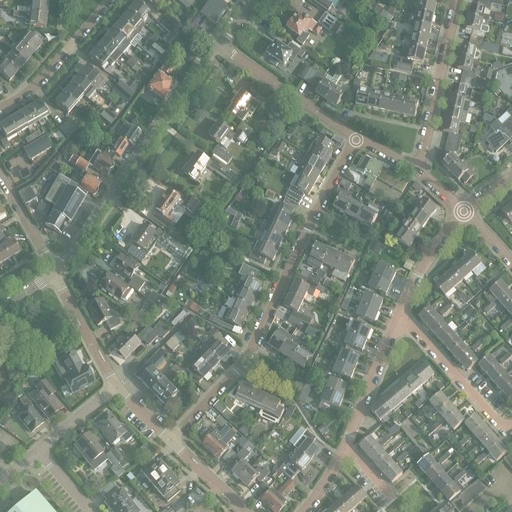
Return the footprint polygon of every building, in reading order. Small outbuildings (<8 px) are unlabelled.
[(176,0),(187,9),(190,5),(183,0),(176,0)] [(183,0),(190,5),(193,8),(196,5),(189,0),(183,0)] [(198,14),(188,30),(193,33),(197,28),(199,29),(205,20),(215,26),(227,9),(213,0),(206,0),(206,1),(197,13),(198,14)] [(313,0),(329,11),(332,7),(335,9),(340,1),(341,0),(313,0)] [(375,0),(357,0),(370,8),(376,0),(375,0)] [(426,0),(412,0),(420,2),(418,13),(433,16),(436,5),(426,2),(426,0)] [(492,4),(479,1),(478,7),(472,6),(469,18),(489,22),(490,17),(484,16),(486,9),(490,10),(492,4)] [(16,13),(46,17),(48,4),(31,2),(30,9),(17,8),(16,13)] [(149,13),(137,2),(128,12),(141,23),(149,13)] [(371,10),(380,17),(384,11),(384,10),(375,4),(371,10)] [(380,17),(385,20),(389,14),(384,11),(380,17)] [(128,12),(120,21),(138,36),(145,27),(141,23),(128,12)] [(317,24),(329,32),(337,20),(325,12),(317,24)] [(26,18),(25,26),(45,29),(46,17),(16,13),(16,17),(26,18)] [(433,16),(418,13),(415,25),(431,28),(433,16)] [(502,23),(504,15),(496,13),(495,22),(502,23)] [(300,37),(297,41),(303,45),(309,36),(306,34),(309,30),(317,36),(323,29),(313,21),(305,15),(303,18),(298,14),(292,22),(289,22),(288,25),(288,27),(287,28),(300,37)] [(394,18),(389,14),(385,20),(389,24),(390,24),(393,18),(394,18)] [(168,17),(165,21),(175,29),(178,32),(184,25),(181,22),(178,25),(168,17)] [(489,22),(469,18),(467,29),(473,30),(481,32),(482,27),(488,28),(489,22)] [(138,36),(120,21),(113,30),(130,45),(138,36)] [(175,29),(165,21),(161,25),(171,34),(175,29)] [(431,28),(415,25),(412,36),(428,40),(431,28)] [(193,33),(193,34),(203,41),(207,35),(199,29),(197,28),(193,33)] [(130,45),(113,30),(105,39),(123,55),(130,46),(130,45)] [(366,38),(373,44),(379,35),(372,30),(366,38)] [(486,33),(481,32),(473,30),(471,36),(484,39),(486,33)] [(11,34),(7,38),(13,43),(16,39),(11,34)] [(41,45),(28,34),(20,44),(32,54),(41,45)] [(193,34),(189,39),(200,46),(203,41),(193,34)] [(385,34),(382,39),(388,44),(392,39),(385,34)] [(428,40),(412,36),(410,48),(425,51),(428,40)] [(470,42),(483,44),(483,42),(484,39),(471,36),(470,42)] [(123,55),(105,39),(97,48),(115,64),(123,55)] [(149,39),(146,43),(151,48),(154,44),(149,39)] [(470,42),(469,47),(477,49),(477,50),(481,51),(483,44),(470,42)] [(483,44),(481,51),(498,54),(500,45),(484,42),(484,43),(483,42),(483,44)] [(151,48),(146,43),(142,46),(148,51),(151,48)] [(287,50),(277,43),(268,55),(273,58),(270,62),(276,67),(279,63),(284,67),(289,59),(293,62),(297,56),(302,59),(307,52),(302,49),(300,51),(291,44),(287,50)] [(32,54),(20,44),(12,53),(25,63),(32,54)] [(474,61),(477,50),(477,49),(469,47),(463,46),(460,58),(474,61)] [(115,64),(97,48),(89,58),(102,69),(106,63),(111,67),(114,63),(115,64)] [(425,51),(410,48),(409,50),(404,49),(402,58),(397,57),(395,64),(412,68),(413,62),(423,64),(425,51)] [(25,63),(12,53),(4,62),(17,72),(25,63)] [(135,66),(138,63),(132,58),(129,61),(135,66)] [(471,73),(471,72),(473,66),(479,67),(480,62),(474,61),(460,58),(458,70),(464,71),(471,73)] [(135,66),(129,61),(126,64),(137,74),(140,70),(135,66)] [(17,72),(4,62),(0,66),(0,74),(9,82),(17,72)] [(173,70),(164,64),(158,74),(147,90),(164,101),(169,93),(168,93),(176,81),(169,76),(173,70)] [(412,68),(395,64),(394,70),(410,73),(412,68)] [(99,78),(87,67),(79,76),(95,90),(99,86),(95,83),(99,78)] [(361,67),(354,77),(357,79),(364,69),(361,67)] [(484,79),(490,80),(493,70),(486,68),(484,79)] [(316,72),(311,69),(304,80),(309,84),(316,72)] [(471,73),(464,71),(462,76),(475,79),(476,73),(471,72),(471,73)] [(321,76),(316,72),(309,84),(314,87),(321,76)] [(335,88),(341,78),(336,74),(333,79),(328,76),(326,79),(321,76),(314,87),(318,90),(316,94),(326,101),(335,88)] [(398,81),(405,83),(406,76),(400,75),(398,81)] [(95,90),(79,76),(71,85),(83,96),(87,100),(95,90)] [(461,82),(474,85),(475,79),(462,76),(461,82)] [(371,92),(359,90),(361,82),(355,81),(352,94),(358,95),(356,105),(368,108),(371,92)] [(132,100),(136,96),(121,82),(117,87),(132,100)] [(472,91),(474,85),(461,82),(460,88),(472,91)] [(83,96),(71,85),(63,94),(75,105),(83,96)] [(132,100),(117,87),(112,92),(127,105),(132,100)] [(472,91),(460,88),(454,87),(451,98),(470,102),(472,91)] [(335,88),(326,101),(336,108),(345,95),(335,88)] [(274,105),(259,95),(254,101),(242,92),(232,105),(234,106),(229,113),(244,123),(249,115),(244,112),(250,104),(257,110),(260,106),(269,112),(274,105)] [(383,95),(371,92),(368,108),(380,110),(383,95)] [(75,105),(63,94),(55,104),(67,114),(75,105)] [(395,98),(383,95),(380,110),(391,113),(395,98)] [(407,100),(395,98),(391,113),(403,116),(407,100)] [(470,102),(451,98),(449,110),(468,114),(471,103),(470,103),(470,102)] [(418,103),(407,100),(403,116),(415,118),(418,103)] [(44,109),(40,102),(29,108),(38,122),(41,127),(46,125),(43,120),(51,115),(47,108),(44,109)] [(511,107),(507,112),(511,117),(503,126),(511,135),(511,107)] [(38,122),(29,108),(19,114),(27,129),(38,122)] [(100,116),(110,126),(116,119),(106,109),(100,116)] [(468,114),(449,110),(446,121),(465,125),(466,125),(468,114)] [(27,129),(19,114),(8,121),(17,135),(27,129)] [(289,122),(286,120),(281,129),(284,131),(289,122)] [(496,133),(486,142),(490,146),(488,148),(492,153),(495,151),(496,153),(509,141),(511,144),(509,147),(511,150),(511,135),(503,126),(498,120),(491,127),(496,133)] [(17,135),(8,121),(0,125),(0,130),(2,134),(0,135),(0,141),(4,148),(9,146),(6,141),(17,135)] [(77,131),(68,121),(64,125),(72,135),(77,131)] [(457,135),(459,130),(464,131),(465,125),(446,121),(444,133),(450,134),(457,136),(457,135)] [(133,147),(142,135),(124,123),(116,136),(119,138),(129,144),(133,147)] [(249,138),(239,131),(235,136),(230,132),(231,132),(219,124),(210,137),(221,145),(226,138),(231,142),(234,138),(244,145),(249,138)] [(72,135),(64,125),(59,128),(68,138),(72,135)] [(462,136),(457,135),(457,136),(450,134),(448,139),(461,142),(462,136)] [(34,140),(32,136),(25,140),(27,144),(34,140)] [(50,149),(44,138),(23,150),(29,161),(50,149)] [(120,159),(129,144),(119,138),(111,151),(107,149),(103,156),(101,155),(112,162),(116,156),(120,159)] [(332,145),(319,138),(315,145),(313,144),(307,154),(326,165),(332,154),(328,152),(332,145)] [(461,142),(448,139),(447,145),(460,148),(461,142)] [(275,150),(279,152),(282,154),(287,146),(279,141),(275,150)] [(446,151),(454,153),(457,153),(459,151),(460,148),(447,145),(446,151)] [(227,166),(228,165),(228,166),(233,159),(217,147),(212,154),(219,159),(218,160),(227,166)] [(444,158),(447,160),(442,165),(450,173),(460,163),(453,156),(454,153),(446,151),(444,158)] [(112,162),(101,155),(97,153),(89,165),(85,162),(84,163),(73,156),(71,159),(86,169),(89,166),(106,176),(114,163),(112,162)] [(218,160),(214,165),(199,154),(190,167),(188,166),(183,173),(195,182),(207,166),(237,188),(243,179),(226,167),(227,166),(218,160)] [(326,165),(307,154),(301,165),(297,162),(297,163),(320,175),(326,165)] [(270,156),(268,160),(276,165),(278,161),(270,156)] [(383,168),(383,167),(372,161),(371,162),(364,157),(356,172),(368,179),(363,188),(369,191),(371,188),(376,179),(383,168)] [(86,169),(71,159),(68,164),(83,173),(80,178),(82,179),(78,187),(88,193),(93,196),(101,184),(84,174),(86,169)] [(320,175),(297,163),(295,167),(299,169),(296,176),(314,186),(320,175)] [(468,172),(460,163),(450,173),(458,182),(461,179),(466,184),(475,176),(469,170),(468,172)] [(388,171),(383,168),(376,179),(381,182),(388,171)] [(24,180),(27,184),(32,181),(29,177),(25,170),(19,174),(22,180),(24,180)] [(393,174),(388,171),(381,182),(386,185),(393,174)] [(347,173),(344,178),(351,182),(354,177),(347,173)] [(398,177),(393,174),(386,185),(391,187),(398,177)] [(78,187),(60,176),(59,176),(54,185),(82,202),(88,193),(78,187)] [(314,186),(296,176),(301,179),(296,189),(292,187),(285,198),(299,206),(305,195),(308,197),(314,186)] [(402,179),(398,177),(391,187),(396,190),(402,179)] [(408,182),(402,179),(396,190),(401,193),(408,182)] [(347,183),(344,189),(348,191),(352,185),(347,183)] [(82,202),(54,185),(45,201),(55,208),(52,213),(68,222),(70,224),(82,202)] [(26,206),(37,199),(30,188),(19,194),(26,206)] [(158,211),(153,219),(168,230),(174,222),(167,218),(178,203),(194,215),(201,205),(190,197),(185,203),(170,192),(156,210),(158,211)] [(369,194),(366,200),(373,204),(377,198),(369,194)] [(234,201),(240,205),(244,199),(238,195),(234,201)] [(353,202),(341,195),(333,208),(346,215),(353,202)] [(436,209),(423,200),(416,210),(429,219),(436,209)] [(365,209),(353,202),(346,215),(358,222),(365,209)] [(291,217),(293,211),(277,204),(270,220),(288,229),(293,218),(291,217)] [(212,210),(218,214),(222,209),(216,205),(212,210)] [(502,213),(498,216),(501,220),(505,217),(506,217),(511,224),(511,205),(502,213)] [(207,217),(211,211),(204,206),(200,211),(207,217)] [(377,216),(365,209),(358,222),(370,229),(377,216)] [(429,219),(416,210),(409,220),(422,229),(429,219)] [(68,222),(52,213),(45,226),(60,235),(68,222)] [(225,222),(229,217),(225,213),(221,219),(225,222)] [(288,229),(270,220),(264,231),(266,232),(283,240),(288,229)] [(422,229),(409,220),(402,230),(415,239),(422,229)] [(135,244),(128,253),(142,264),(149,254),(159,240),(169,247),(167,249),(182,260),(189,251),(174,240),(164,233),(160,238),(144,226),(138,236),(136,235),(133,239),(134,240),(133,243),(135,244)] [(415,239),(402,230),(395,240),(408,249),(415,239)] [(283,240),(266,232),(261,243),(259,242),(278,251),(283,240)] [(20,252),(13,240),(3,247),(10,259),(20,252)] [(278,251),(259,242),(254,253),(252,252),(250,258),(264,265),(267,259),(273,262),(278,251)] [(329,250),(316,244),(310,257),(323,264),(329,250)] [(0,264),(10,259),(3,247),(0,248),(0,264)] [(241,254),(228,248),(226,254),(239,260),(241,254)] [(342,256),(329,250),(323,264),(335,270),(342,256)] [(481,264),(472,253),(463,262),(472,272),(481,264)] [(145,283),(134,275),(139,268),(123,256),(114,268),(132,281),(128,286),(138,292),(145,283)] [(342,256),(335,270),(332,277),(345,283),(355,262),(342,256)] [(472,272),(463,262),(454,270),(463,280),(472,272)] [(256,297),(261,285),(256,283),(260,273),(243,265),(239,273),(240,276),(242,277),(237,288),(256,297)] [(397,274),(379,266),(374,277),(391,285),(397,274)] [(463,280),(454,270),(445,278),(454,288),(463,280)] [(121,299),(124,301),(127,301),(134,292),(129,288),(110,275),(105,281),(104,281),(102,284),(102,285),(100,287),(120,301),(121,299)] [(310,275),(308,281),(318,286),(318,285),(321,280),(310,275)] [(203,285),(206,280),(199,277),(197,282),(203,285)] [(391,285),(374,277),(368,288),(386,296),(391,285)] [(454,288),(445,278),(436,286),(445,296),(454,288)] [(296,281),(290,294),(303,301),(307,294),(314,297),(317,291),(324,294),(326,290),(318,286),(308,281),(305,286),(296,281)] [(509,292),(501,282),(491,292),(499,301),(509,292)] [(232,299),(251,308),(256,297),(237,288),(232,299)] [(511,305),(511,294),(509,292),(499,301),(507,310),(511,305)] [(466,297),(461,293),(458,296),(462,301),(466,297)] [(303,301),(290,294),(284,307),(293,311),(291,317),(302,322),(310,326),(313,320),(304,316),(298,313),(303,301)] [(384,302),(366,295),(361,306),(379,313),(384,302)] [(462,301),(466,306),(474,298),(471,295),(467,299),(466,297),(462,301)] [(165,300),(160,297),(154,305),(147,300),(143,307),(152,314),(165,300)] [(121,325),(116,316),(114,317),(104,299),(88,308),(92,315),(98,312),(100,318),(95,321),(98,327),(106,322),(110,331),(121,325)] [(227,309),(246,318),(251,308),(232,299),(227,309)] [(189,302),(187,306),(198,313),(201,309),(189,302)] [(379,313),(361,306),(357,318),(375,325),(379,313)] [(470,307),(466,311),(469,316),(474,311),(470,307)] [(438,317),(430,308),(419,318),(428,327),(438,317)] [(227,309),(222,320),(214,316),(211,322),(233,332),(235,326),(241,329),(246,318),(227,309)] [(181,310),(177,314),(183,320),(187,315),(181,310)] [(200,322),(195,317),(188,324),(193,329),(200,322)] [(302,322),(291,317),(288,322),(299,327),(302,322)] [(446,326),(438,317),(428,327),(436,336),(446,326)] [(170,332),(160,323),(143,340),(149,346),(159,335),(163,339),(170,332)] [(372,330),(354,323),(349,335),(367,342),(372,330)] [(175,336),(179,339),(188,330),(184,326),(175,336)] [(454,335),(446,326),(436,336),(444,345),(454,335)] [(308,328),(305,335),(313,339),(316,332),(308,328)] [(464,332),(461,328),(456,332),(459,336),(464,332)] [(228,344),(214,330),(209,334),(215,340),(207,348),(221,362),(229,353),(225,348),(228,344)] [(141,344),(131,334),(126,339),(123,336),(122,337),(121,337),(120,338),(118,339),(118,340),(117,342),(116,343),(119,346),(115,351),(117,352),(116,353),(116,355),(118,357),(119,358),(121,358),(123,358),(125,360),(141,344)] [(288,342),(277,334),(269,347),(280,354),(288,342)] [(367,342),(349,335),(345,346),(362,353),(367,342)] [(462,344),(454,335),(444,345),(452,354),(462,344)] [(301,350),(304,345),(292,337),(289,342),(288,342),(280,354),(292,362),(301,350)] [(173,350),(177,346),(173,341),(168,346),(173,350)] [(470,353),(462,344),(452,354),(460,363),(470,353)] [(221,362),(207,348),(204,345),(200,349),(207,355),(202,360),(199,357),(212,370),(221,362)] [(480,350),(477,346),(472,351),(475,354),(480,350)] [(155,370),(168,357),(161,350),(147,363),(155,370)] [(312,358),(301,350),(292,362),(304,370),(312,358)] [(360,359),(342,351),(337,363),(355,370),(360,359)] [(95,382),(87,367),(83,369),(74,353),(60,361),(68,377),(64,379),(72,394),(95,382)] [(478,362),(470,353),(460,363),(468,372),(478,362)] [(186,370),(195,379),(199,383),(203,378),(204,379),(212,370),(199,357),(186,370)] [(498,366),(490,357),(479,366),(487,375),(498,366)] [(163,379),(155,370),(147,363),(135,376),(151,392),(163,379)] [(355,370),(337,363),(333,374),(351,381),(355,370)] [(434,376),(425,365),(414,374),(423,385),(434,376)] [(179,394),(172,387),(178,381),(174,378),(177,375),(187,386),(192,381),(177,366),(163,379),(151,392),(166,407),(179,394)] [(506,375),(498,366),(487,375),(495,384),(506,375)] [(423,385),(414,374),(403,383),(412,394),(423,385)] [(511,385),(511,381),(506,375),(495,384),(503,393),(511,385)] [(349,387),(331,380),(326,391),(344,399),(349,387)] [(60,410),(51,398),(55,394),(45,382),(36,389),(41,396),(33,402),(48,420),(60,410)] [(305,383),(300,394),(305,396),(310,385),(305,383)] [(412,394),(403,383),(393,393),(402,403),(412,394)] [(441,383),(437,386),(441,391),(445,388),(441,383)] [(255,391),(242,385),(239,392),(236,398),(249,405),(255,391)] [(511,401),(511,385),(503,393),(511,402),(511,401)] [(268,398),(255,391),(249,405),(261,411),(259,416),(268,398)] [(316,402),(316,404),(316,405),(316,407),(317,408),(321,410),(324,404),(339,410),(344,399),(326,391),(322,401),(319,400),(318,401),(316,402)] [(430,392),(426,396),(430,401),(434,397),(430,392)] [(402,403),(393,393),(382,402),(391,412),(402,403)] [(449,403),(441,394),(431,403),(439,413),(449,403)] [(31,408),(33,407),(25,397),(19,402),(27,411),(18,419),(31,434),(43,424),(31,408)] [(281,404),(268,398),(259,416),(277,425),(284,412),(278,409),(281,404)] [(391,412),(382,402),(371,411),(380,422),(391,412)] [(419,402),(415,405),(419,410),(423,406),(419,402)] [(457,413),(449,403),(439,413),(447,422),(457,413)] [(290,405),(287,411),(293,413),(296,408),(290,405)] [(222,415),(230,423),(235,418),(227,410),(222,415)] [(408,411),(404,414),(408,419),(412,416),(408,411)] [(465,422),(457,413),(447,422),(454,431),(465,422)] [(3,415),(0,419),(0,423),(5,427),(10,420),(3,415)] [(121,429),(110,416),(97,427),(112,445),(120,439),(122,443),(126,443),(135,435),(126,425),(121,429)] [(484,425),(476,416),(466,426),(473,435),(484,425)] [(220,417),(215,422),(223,429),(227,424),(220,417)] [(398,420),(394,423),(398,428),(402,425),(398,420)] [(433,426),(428,431),(432,435),(437,430),(442,426),(439,422),(434,427),(433,426)] [(492,434),(484,425),(473,435),(481,444),(492,434)] [(247,430),(244,427),(239,432),(242,435),(243,435),(247,430)] [(247,430),(243,435),(246,438),(251,432),(248,429),(247,430)] [(228,435),(224,431),(217,439),(213,435),(203,446),(211,453),(228,435)] [(226,447),(237,435),(232,431),(228,435),(211,453),(218,460),(228,449),(226,447)] [(303,436),(294,447),(300,452),(311,461),(320,450),(312,443),(316,439),(307,432),(303,436)] [(500,444),(492,434),(481,444),(489,453),(500,444)] [(103,455),(89,436),(88,437),(87,436),(86,436),(84,436),(82,437),(81,438),(80,440),(80,441),(81,442),(76,446),(82,454),(81,454),(90,465),(103,455)] [(256,437),(250,444),(252,446),(254,448),(261,441),(256,437)] [(379,447),(371,438),(360,448),(368,457),(379,447)] [(249,443),(244,448),(247,451),(252,446),(250,444),(249,443)] [(508,453),(500,444),(489,453),(497,462),(508,453)] [(387,456),(379,447),(368,457),(376,466),(387,456)] [(409,456),(408,457),(415,465),(425,456),(418,448),(409,456)] [(119,463),(124,459),(116,449),(111,453),(119,463)] [(238,454),(230,462),(236,468),(232,473),(240,481),(251,469),(243,461),(250,455),(245,451),(243,449),(238,455),(238,454)] [(292,454),(279,470),(289,479),(291,481),(300,470),(302,472),(311,461),(300,452),(296,457),(292,454)] [(111,453),(106,458),(114,469),(121,465),(119,463),(111,453)] [(395,465),(387,456),(376,466),(384,475),(395,465)] [(437,466),(429,457),(418,466),(426,475),(437,466)] [(171,473),(165,466),(163,468),(159,463),(157,466),(152,461),(140,471),(145,476),(144,476),(154,487),(171,473)] [(403,475),(395,465),(384,475),(392,484),(403,475)] [(445,475),(437,466),(426,475),(434,485),(445,475)] [(263,472),(259,468),(255,472),(251,469),(240,481),(248,488),(257,479),(261,483),(270,474),(266,470),(263,472)] [(154,487),(163,498),(168,503),(180,492),(175,487),(178,485),(174,481),(176,479),(171,473),(154,487)] [(131,482),(135,479),(130,474),(127,477),(131,482)] [(128,480),(124,475),(120,479),(125,484),(128,480)] [(453,484),(445,475),(434,485),(442,494),(453,484)] [(293,483),(290,480),(277,494),(273,490),(262,501),(270,508),(293,483)] [(486,490),(478,481),(473,485),(481,494),(486,490)] [(112,483),(98,492),(104,498),(108,503),(105,506),(109,510),(107,511),(119,511),(129,503),(120,493),(116,488),(112,483)] [(284,500),(297,486),(293,483),(270,508),(273,511),(280,511),(288,504),(284,500)] [(461,494),(453,484),(442,494),(450,503),(461,494)] [(481,494),(473,485),(469,489),(477,498),(481,494)] [(367,498),(358,488),(348,496),(358,506),(367,498)] [(477,498),(469,489),(465,493),(473,502),(477,498)] [(473,502),(465,493),(460,496),(468,506),(473,502)] [(49,511),(34,494),(12,511),(49,511)] [(351,511),(358,506),(348,496),(339,504),(346,511),(351,511)] [(468,506),(460,496),(456,500),(464,509),(468,506)] [(460,511),(464,509),(456,500),(451,504),(457,511),(460,511)] [(136,511),(129,503),(119,511),(136,511)]
